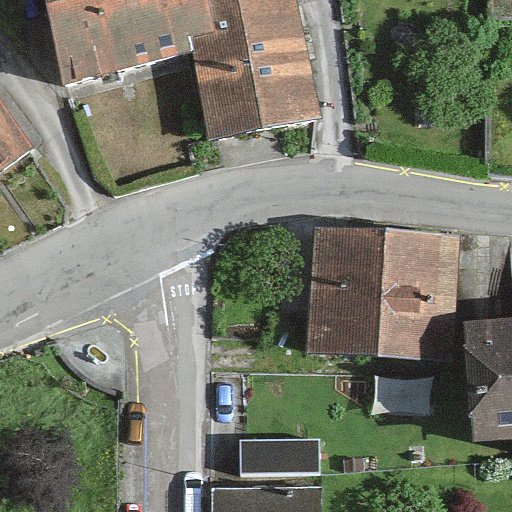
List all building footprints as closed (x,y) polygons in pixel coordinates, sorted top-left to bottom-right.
[(45,0),(70,100),(198,67),(221,62),(205,0),(45,0)] [(300,0),(205,0),(221,62),(198,67),(209,168),(321,141),(300,0)] [(0,177),(22,160),(0,130),(0,177)] [(451,241),(324,232),(317,341),(444,349),(451,241)] [(511,325),(472,328),(479,434),(511,431),(511,325)] [(329,468),(329,433),(245,434),(245,468),(329,468)] [(310,511),(311,501),(215,500),(214,511),(310,511)]
